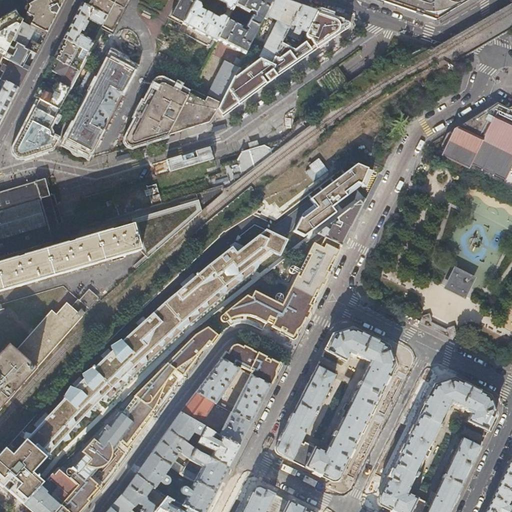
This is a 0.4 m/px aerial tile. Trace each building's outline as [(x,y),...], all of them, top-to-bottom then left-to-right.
[(37,0),(29,5),(28,5),(29,7),(26,14),(31,17),(32,20),(29,25),(47,34),(56,15),(64,0),(37,0)] [(128,2),(128,0),(177,0),(179,1),(170,17),(183,24),(195,0),(90,0),(88,7),(106,16),(101,25),(101,26),(112,32),(128,2)] [(228,19),(235,5),(237,0),(195,0),(183,24),(213,40),(216,41),(217,40),(228,19)] [(237,0),(235,5),(249,13),(250,10),(255,12),(255,15),(255,16),(252,15),(246,27),(248,29),(248,30),(245,31),(241,29),(242,27),(228,19),(217,40),(245,54),(256,33),(264,17),(272,0),(237,0)] [(287,1),(282,0),(272,0),(264,17),(267,19),(268,15),(281,18),(260,59),(265,62),(271,65),(282,44),(286,33),(288,30),(300,6),(287,1)] [(377,0),(382,1),(382,2),(390,5),(403,9),(407,11),(407,9),(416,12),(423,13),(423,16),(428,18),(435,20),(469,0),(377,0)] [(101,25),(106,16),(88,7),(82,4),(74,19),(63,39),(88,51),(93,41),(79,34),(81,30),(84,32),(89,22),(87,21),(89,19),(101,25)] [(22,22),(26,14),(29,7),(28,5),(12,14),(0,21),(0,52),(5,55),(10,45),(12,40),(22,22)] [(314,11),(300,6),(288,30),(292,31),(299,34),(301,29),(307,32),(317,12),(314,11)] [(318,13),(317,12),(307,32),(306,34),(307,35),(306,36),(306,38),(307,39),(307,40),(308,41),(309,41),(318,49),(348,29),(348,28),(349,26),(348,24),(347,23),(330,17),(329,18),(324,16),(318,14),(318,13)] [(29,25),(22,22),(12,40),(30,51),(36,55),(41,46),(47,34),(29,25)] [(77,71),(88,51),(63,39),(61,44),(53,58),(77,71)] [(30,51),(12,40),(10,45),(14,47),(9,58),(23,65),(26,60),(30,52),(30,51)] [(238,106),(318,49),(309,41),(299,48),(295,50),(282,44),(271,65),(265,62),(234,84),(231,82),(217,110),(222,116),(237,104),(238,106)] [(119,97),(135,67),(127,64),(126,60),(124,59),(121,58),(118,59),(111,55),(65,144),(73,148),(73,151),(75,153),(78,153),(81,152),(89,156),(104,127),(102,122),(104,119),(109,117),(114,106),(113,101),(114,99),(119,97)] [(234,63),(239,66),(242,60),(237,57),(234,63)] [(68,89),(77,71),(53,58),(51,64),(47,70),(49,70),(63,77),(59,84),(68,89)] [(189,94),(168,136),(210,123),(217,110),(231,82),(239,67),(225,60),(207,96),(192,89),(189,94)] [(4,73),(1,80),(18,89),(22,81),(27,71),(10,62),(7,67),(4,65),(3,65),(0,69),(0,70),(1,71),(4,73)] [(0,123),(12,101),(18,89),(1,80),(0,79),(0,123)] [(132,147),(134,147),(168,136),(189,94),(165,82),(164,81),(163,81),(161,80),(159,81),(157,82),(156,83),(155,84),(142,109),(140,113),(127,137),(126,139),(126,141),(126,143),(127,144),(127,145),(129,146),(131,147),(132,147)] [(58,109),(68,89),(59,84),(58,86),(55,84),(51,92),(48,90),(46,93),(39,89),(40,89),(38,88),(36,92),(33,97),(39,100),(58,109)] [(58,109),(39,100),(36,105),(28,120),(17,142),(14,148),(13,151),(13,152),(14,154),(15,156),(16,157),(19,158),(21,158),(49,149),(54,139),(47,135),(48,135),(48,134),(48,133),(48,132),(48,131),(47,130),(58,109)] [(438,154),(511,190),(511,108),(510,109),(496,103),(478,114),(448,133),(438,154)] [(242,162),(243,166),(254,163),(265,160),(261,147),(256,148),(251,150),(244,152),(242,162)] [(357,185),(367,188),(372,171),(356,165),(310,199),(317,208),(299,221),(295,233),(305,237),(337,215),(333,207),(346,197),(344,193),(357,185)] [(0,192),(0,257),(63,239),(45,179),(0,192)] [(127,190),(123,192),(121,195),(114,198),(115,204),(108,206),(112,220),(163,205),(156,185),(148,188),(144,185),(139,187),(140,188),(128,192),(127,190)] [(135,220),(136,225),(143,251),(149,259),(204,211),(201,200),(135,220)] [(339,245),(342,246),(349,232),(363,205),(359,202),(337,219),(338,222),(336,223),(335,221),(331,225),(332,226),(329,231),(325,229),(318,235),(322,237),(339,245)] [(143,251),(138,233),(136,225),(0,264),(0,292),(114,259),(115,262),(131,258),(130,255),(143,251)] [(271,252),(280,255),(286,240),(266,230),(237,252),(234,248),(124,341),(61,403),(28,440),(47,459),(110,389),(181,324),(225,285),(271,252)] [(313,243),(312,245),(336,257),(339,252),(336,250),(339,245),(322,237),(313,243)] [(297,273),(297,274),(322,285),(327,275),(334,262),(336,257),(312,245),(307,254),(309,255),(300,274),(297,273)] [(475,280),(454,269),(443,290),(464,301),(475,280)] [(286,296),(310,308),(314,300),(322,285),(297,274),(286,296)] [(310,308),(286,296),(283,301),(287,303),(284,308),(279,305),(280,304),(276,302),(275,303),(253,293),(250,299),(246,297),(221,317),(220,319),(220,321),(220,322),(220,323),(221,323),(222,324),(223,325),(224,325),(225,325),(239,318),(242,317),(245,317),(253,318),(266,325),(267,323),(273,326),(272,328),(293,339),(293,338),(296,332),(298,332),(299,329),(310,308)] [(0,408),(88,313),(89,309),(78,299),(70,308),(66,304),(56,315),(51,311),(15,351),(8,345),(0,354),(0,408)] [(422,322),(428,325),(431,320),(430,320),(429,317),(425,318),(424,317),(422,322)] [(194,335),(187,341),(199,352),(206,342),(210,345),(216,336),(205,328),(194,335)] [(319,475),(331,481),(338,478),(345,464),(367,420),(385,384),(394,366),(387,347),(370,338),(351,329),(332,336),(329,342),(324,352),(345,362),(350,354),(354,356),(354,355),(369,363),(360,382),(359,382),(357,385),(358,385),(349,404),(346,403),(343,409),(345,411),(342,418),(335,432),(334,432),(332,436),(333,437),(326,452),(305,442),(304,444),(301,443),(315,415),(316,416),(318,413),(316,412),(335,376),(316,367),(309,382),(284,429),(275,447),(277,455),(289,460),(319,475)] [(243,336),(235,339),(228,349),(220,360),(239,370),(250,375),(270,386),(281,365),(286,355),(270,347),(246,337),(243,336)] [(187,341),(177,352),(191,363),(199,352),(187,341)] [(191,363),(177,352),(165,365),(181,377),(187,368),(191,363)] [(195,393),(214,404),(231,413),(251,423),(262,403),(270,386),(250,375),(233,409),(218,401),(239,370),(220,360),(197,390),(195,393)] [(161,369),(159,371),(167,378),(168,377),(168,375),(167,374),(167,373),(166,372),(161,369)] [(167,378),(159,371),(140,390),(156,402),(159,396),(161,392),(160,391),(159,389),(163,383),(167,378)] [(393,511),(449,511),(471,467),(480,448),(462,439),(444,476),(443,475),(441,478),(443,479),(430,505),(426,503),(427,502),(408,492),(414,479),(416,479),(418,475),(417,474),(425,457),(428,458),(431,452),(429,451),(432,445),(431,445),(451,403),(467,411),(466,412),(471,414),(467,422),(488,432),(490,427),(495,416),(489,397),(472,389),(453,379),(434,386),(424,405),(408,438),(385,484),(378,498),(381,506),(391,510),(393,511)] [(156,402),(140,390),(133,397),(122,411),(141,426),(142,425),(143,426),(147,420),(152,415),(149,413),(152,409),(156,402)] [(206,416),(214,404),(195,393),(184,407),(179,413),(179,414),(199,426),(203,420),(205,421),(208,417),(206,416)] [(141,426),(122,411),(119,414),(117,412),(106,426),(104,425),(93,441),(91,440),(86,446),(107,463),(108,462),(109,460),(110,457),(111,456),(111,454),(111,451),(115,446),(116,445),(118,441),(124,446),(129,445),(138,433),(137,433),(141,426)] [(248,429),(251,423),(231,413),(219,436),(221,437),(239,447),(248,429)] [(194,450),(205,429),(199,426),(179,414),(175,420),(167,430),(194,450)] [(215,434),(205,429),(194,450),(195,451),(197,452),(202,454),(205,448),(212,452),(209,458),(228,468),(234,457),(239,447),(221,437),(218,442),(213,439),(215,434)] [(195,451),(194,450),(167,430),(160,440),(151,453),(171,467),(176,471),(180,474),(183,470),(177,466),(178,465),(174,463),(181,454),(189,460),(195,451)] [(47,459),(28,440),(13,454),(6,449),(0,455),(0,486),(2,488),(7,482),(12,486),(7,491),(19,501),(23,504),(35,493),(41,486),(43,483),(42,481),(31,472),(47,459)] [(74,473),(69,478),(78,485),(91,470),(93,472),(97,468),(99,467),(101,466),(106,464),(107,463),(86,446),(81,452),(83,454),(70,469),(74,473)] [(209,458),(202,454),(197,452),(195,451),(189,460),(202,467),(197,477),(183,470),(180,474),(183,476),(186,478),(194,482),(216,492),(221,482),(225,473),(228,468),(209,458)] [(152,488),(155,490),(157,486),(171,467),(151,453),(146,461),(135,475),(152,488)] [(511,456),(494,493),(485,511),(510,511),(511,510),(511,507),(508,505),(511,498),(511,497),(511,496),(511,495),(511,456)] [(71,494),(78,485),(69,478),(58,468),(51,476),(71,494)] [(68,497),(54,511),(77,511),(81,508),(82,508),(99,489),(99,486),(87,476),(90,473),(92,474),(93,472),(91,470),(78,485),(71,494),(68,497)] [(145,497),(152,488),(135,475),(130,483),(121,495),(128,502),(134,507),(138,504),(141,507),(140,511),(154,511),(156,511),(166,498),(165,497),(156,491),(153,493),(159,497),(153,506),(146,501),(147,500),(146,499),(146,498),(145,497)] [(205,511),(208,507),(216,492),(194,482),(182,506),(186,508),(193,511),(205,511)] [(41,486),(35,493),(23,504),(31,511),(54,511),(68,497),(60,489),(58,491),(56,490),(49,497),(45,493),(47,491),(41,486)] [(309,511),(300,508),(268,492),(260,488),(253,490),(243,510),(242,511),(309,511)] [(132,511),(125,506),(128,502),(121,495),(108,510),(106,511),(132,511)] [(183,511),(169,505),(171,501),(166,498),(156,511),(154,511),(193,511),(186,508),(183,511)]
